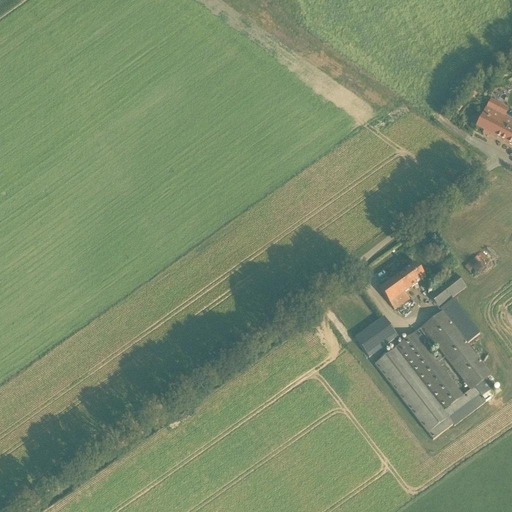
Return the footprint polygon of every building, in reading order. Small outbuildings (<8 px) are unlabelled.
[(511,123),(504,119),(508,110),(491,101),(486,109),(476,128),(511,146),(511,123)] [(471,276),(491,262),(484,253),(465,268),(471,276)] [(405,293),(409,290),(425,278),(415,264),(379,290),(394,311),(395,310),(400,316),(414,306),(410,301),(405,293)] [(438,308),(466,288),(457,275),(429,294),(438,308)] [(442,314),(374,363),(408,410),(414,405),(419,412),(414,415),(423,427),(433,420),(438,426),(449,418),(455,426),(487,403),(482,397),(490,391),(484,382),(492,376),(467,343),(480,334),(454,299),(439,310),(442,314)] [(369,359),(398,338),(384,318),(355,339),(369,359)]
